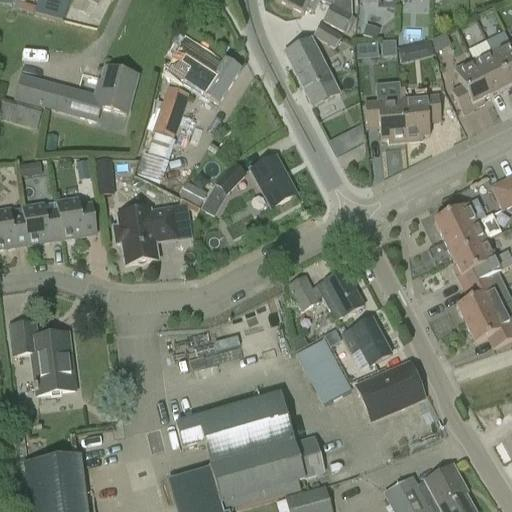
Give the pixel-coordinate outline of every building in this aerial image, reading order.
[(64,25),(70,9),(74,0),(37,0),(32,17),(50,22),(53,9),(55,10),(51,19),(64,25)] [(90,0),(84,14),(70,9),(64,25),(97,33),(111,3),(104,0),(90,0)] [(312,16),(319,3),(330,9),(322,25),(343,36),(352,19),(350,0),(275,0),(274,3),(303,17),(306,13),(312,16)] [(334,52),(342,39),(320,27),(313,40),(334,52)] [(504,36),(486,46),(491,55),(508,90),(511,88),(511,51),(509,46),(504,36)] [(339,97),(311,43),(283,57),(311,112),(339,97)] [(187,80),(182,87),(195,95),(217,109),(239,74),(224,65),(221,68),(183,44),(168,68),(187,80)] [(428,44),(397,52),(401,65),(432,57),(428,44)] [(374,48),(354,50),(355,64),(375,62),(374,48)] [(508,91),(491,55),(473,64),(490,99),(508,91)] [(473,64),(454,74),(461,89),(449,94),(462,119),(485,108),(482,104),(490,99),(473,64)] [(0,122),(36,133),(43,110),(94,124),(98,111),(126,119),(136,80),(105,71),(96,103),(19,82),(14,103),(18,104),(17,107),(3,103),(0,113),(0,122)] [(391,85),(371,87),(373,102),(392,100),(391,85)] [(143,158),(136,178),(160,185),(167,167),(175,144),(173,143),(179,127),(182,117),(188,100),(167,91),(152,135),(154,136),(146,159),(143,158)] [(438,100),(401,103),(405,146),(422,144),(422,140),(429,140),(428,128),(440,127),(438,100)] [(401,103),(376,106),(363,107),(365,134),(378,133),(380,145),(387,144),(387,148),(405,146),(401,103)] [(295,199),(274,160),(250,174),(270,212),(295,199)] [(245,179),(234,167),(213,187),(214,189),(200,213),(213,221),(225,199),(245,179)] [(511,178),(502,183),(511,203),(511,178)] [(511,209),(511,203),(502,183),(488,190),(501,215),(511,209)] [(185,188),(178,200),(199,212),(206,200),(185,188)] [(82,235),(94,233),(90,207),(78,209),(77,202),(54,206),(56,212),(60,238),(60,244),(83,241),(82,235)] [(468,207),(433,225),(442,243),(477,225),(468,207)] [(20,211),(21,217),(25,243),(26,249),(48,246),(48,240),(60,238),(56,212),(44,214),(43,208),(20,211)] [(148,215),(116,219),(118,230),(114,231),(112,233),(114,245),(117,247),(120,246),(124,269),(156,264),(152,241),(175,237),(171,212),(148,216),(148,215)] [(9,219),(8,213),(0,214),(0,253),(14,251),(13,245),(25,243),(21,217),(9,219)] [(477,225),(442,243),(452,261),(486,244),(501,237),(492,218),(477,225)] [(452,261),(455,269),(451,271),(462,293),(497,276),(511,268),(511,265),(506,255),(495,261),(486,244),(452,261)] [(334,326),(363,309),(344,274),(314,290),(334,326)] [(456,310),(465,329),(511,306),(497,276),(462,293),(468,304),(456,310)] [(319,307),(304,280),(286,291),(287,291),(301,317),(319,307)] [(511,308),(511,306),(465,329),(474,348),(486,342),(492,353),(511,343),(511,308)] [(370,323),(341,339),(350,357),(359,352),(369,370),(390,358),(370,323)] [(34,401),(74,396),(66,337),(35,341),(34,327),(8,331),(11,361),(28,359),(34,401)] [(322,409),(350,393),(322,343),(295,357),(322,409)] [(381,422),(426,403),(425,400),(409,365),(360,386),(353,389),(370,427),(377,424),(381,422)] [(180,453),(202,447),(208,470),(209,472),(166,484),(173,511),(239,511),(300,495),(298,487),(305,485),(304,484),(324,478),(314,441),(294,447),(293,445),(292,445),(279,398),(173,428),(180,453)] [(22,467),(27,511),(87,511),(81,460),(22,467)] [(424,485),(416,489),(412,481),(382,497),(390,511),(471,511),(461,492),(463,491),(452,470),(424,485)] [(284,501),(284,503),(275,505),(277,511),(330,511),(324,490),(284,501)]
